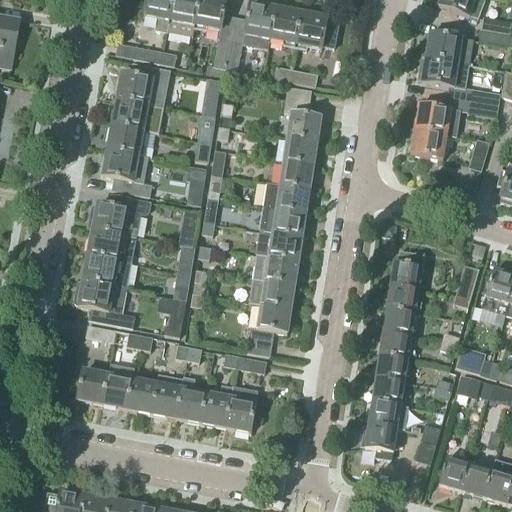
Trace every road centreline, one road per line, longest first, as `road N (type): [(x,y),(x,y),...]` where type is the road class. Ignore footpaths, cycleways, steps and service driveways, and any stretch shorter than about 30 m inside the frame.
road 1 (residential): [(14,439),(87,0)]
road 2 (residential): [(312,497),(357,192)]
road 3 (residential): [(312,497),(14,439)]
road 4 (residential): [(357,192),(385,15),(380,0)]
road 5 (residential): [(511,233),(357,192)]
